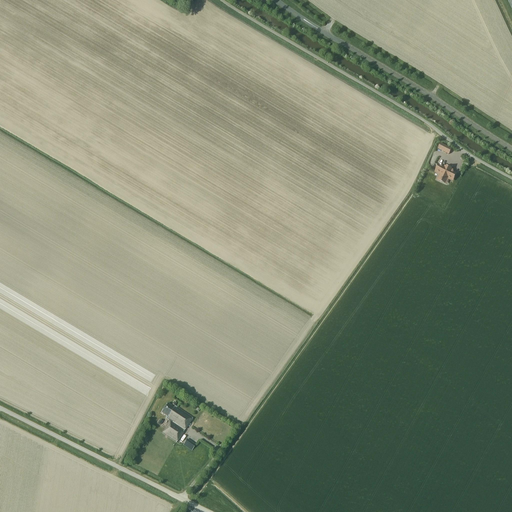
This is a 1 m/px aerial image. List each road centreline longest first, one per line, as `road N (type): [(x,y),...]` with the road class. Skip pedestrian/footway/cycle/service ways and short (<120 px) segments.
road 1 (unclassified): [(221,0),(511,177)]
road 2 (unclassified): [(511,149),(275,0)]
road 3 (unclassified): [(212,511),(0,408)]
